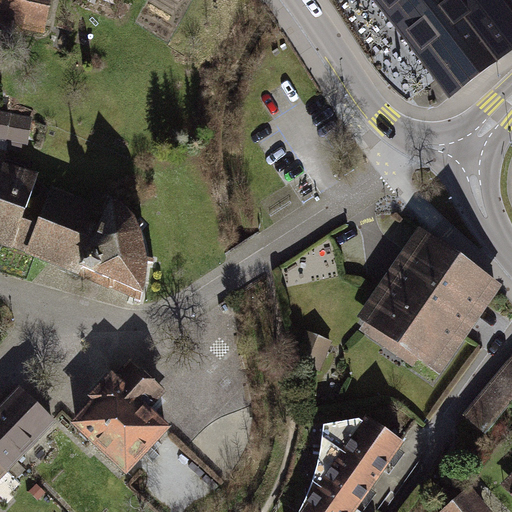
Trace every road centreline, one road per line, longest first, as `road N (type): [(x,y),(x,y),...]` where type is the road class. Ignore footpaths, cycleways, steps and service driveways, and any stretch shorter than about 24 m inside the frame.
road 1 (residential): [(410,137),(342,207),(232,281),(151,322),(57,310)]
road 2 (tertiary): [(410,137),(383,120),(298,0)]
